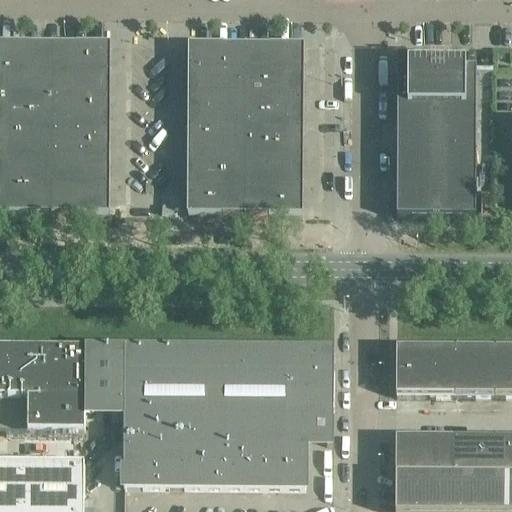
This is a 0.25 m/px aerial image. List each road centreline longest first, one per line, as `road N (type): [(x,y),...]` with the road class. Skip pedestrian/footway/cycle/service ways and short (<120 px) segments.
road 1 (unknown): [(130,11),(134,213),(170,221),(178,11)]
road 2 (unclassified): [(0,10),(368,11)]
road 3 (secondary): [(366,270),(0,269)]
road 4 (unclassified): [(366,270),(368,11)]
road 5 (unclassified): [(365,511),(366,270)]
road 6 (secondary): [(511,272),(366,270)]
road 7 (unclassified): [(368,11),(511,12)]
